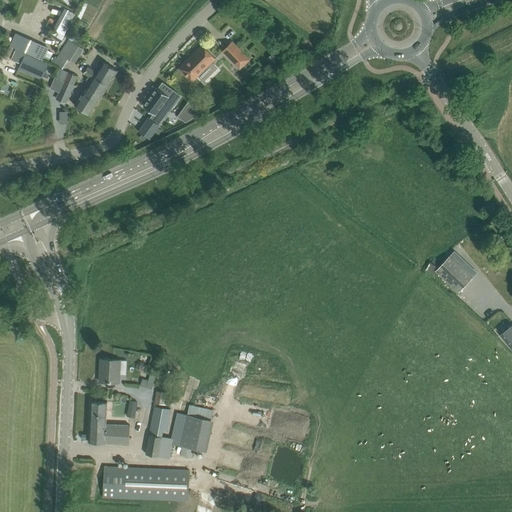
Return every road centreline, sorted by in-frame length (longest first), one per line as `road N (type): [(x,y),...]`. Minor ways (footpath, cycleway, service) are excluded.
road 1 (secondary): [(31,229),(209,147),(380,49)]
road 2 (secondary): [(371,34),(168,149),(25,214)]
road 3 (unclassified): [(0,172),(110,144),(146,80),(220,0)]
road 4 (tertiary): [(61,511),(66,319)]
road 5 (tertiary): [(511,195),(416,48)]
